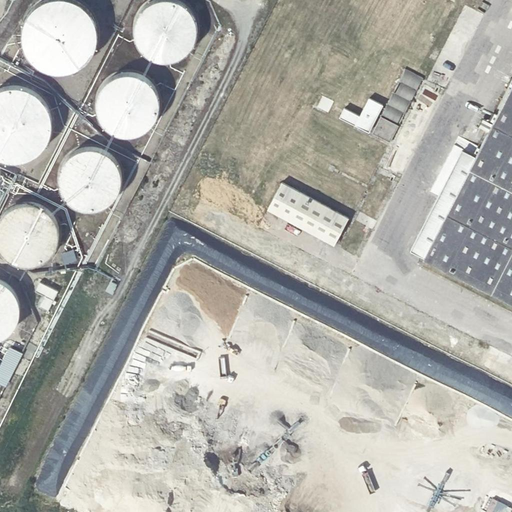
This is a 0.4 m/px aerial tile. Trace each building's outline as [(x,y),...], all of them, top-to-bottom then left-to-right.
[(98,42),(99,34),(98,26),(96,19),(93,14),(88,8),(82,3),(76,0),(47,0),(43,2),(37,7),(31,13),(28,19),(26,26),(25,33),(25,42),(27,48),(30,53),(34,59),(39,64),(46,68),(53,70),(60,71),(67,71),(71,70),(77,68),(82,65),(87,61),(92,56),(96,49),(98,42)] [(197,35),(198,29),(198,28),(197,22),(195,16),(192,11),(188,6),(183,2),(178,0),(154,0),(150,3),(144,7),(140,13),(138,18),(136,23),(136,29),(136,35),(138,41),(141,45),(142,48),(147,52),(152,56),(155,58),(163,60),(168,60),(174,59),(180,57),(185,54),(188,51),(193,46),(195,42),(197,35)] [(511,63),(467,150),(477,155),(511,86),(511,63)] [(373,132),(390,141),(424,78),(406,68),(373,132)] [(161,109),(162,103),(161,96),(159,90),(155,84),(151,79),(146,76),(140,73),(135,72),(128,71),(123,72),(116,74),(111,77),(106,81),(102,87),(100,91),(98,97),(97,103),(98,109),(100,115),(102,120),(107,126),(111,130),(118,133),(123,135),(131,135),(137,134),(141,133),(145,131),(152,126),(157,120),(159,115),(161,109)] [(54,134),(55,126),(54,119),(52,111),(48,104),(46,101),(42,97),(36,92),(28,89),(21,87),(13,86),(9,87),(4,88),(0,89),(0,162),(3,164),(8,165),(14,166),(22,165),(29,163),(35,160),(39,158),(42,155),(48,149),(52,141),(54,134)] [(511,86),(477,155),(467,150),(463,148),(411,250),(511,300),(511,86)] [(342,117),(369,131),(384,104),(371,97),(362,114),(348,107),(342,117)] [(122,184),(123,178),(123,177),(122,170),(120,165),(117,159),(113,154),(108,151),(102,148),(97,147),(91,146),(83,148),(78,150),(74,152),(69,157),(65,161),(63,166),(61,171),(61,177),(61,184),(63,190),(66,195),(69,199),(73,202),(79,206),(83,208),(91,209),(97,208),(102,207),(108,204),(113,201),(117,196),(120,191),(122,184)] [(268,207),(335,244),(349,217),(283,181),(268,207)] [(60,241),(61,234),(60,228),(59,222),(55,216),(52,212),(47,208),(41,205),(36,203),(30,203),(24,203),(18,205),(13,207),(8,211),(4,215),(1,221),(0,224),(0,244),(3,250),(7,256),(12,260),(17,262),(23,265),(29,265),(35,265),(41,263),(46,260),(51,257),(55,253),(58,246),(60,241)] [(20,316),(21,310),(20,303),(18,297),(15,291),(11,288),(7,284),(0,281),(0,280),(0,338),(1,338),(6,336),(11,332),(15,328),(18,322),(20,316)] [(39,306),(48,311),(59,290),(41,281),(36,290),(45,294),(39,306)] [(0,360),(0,380),(6,383),(22,349),(8,343),(0,360)]
